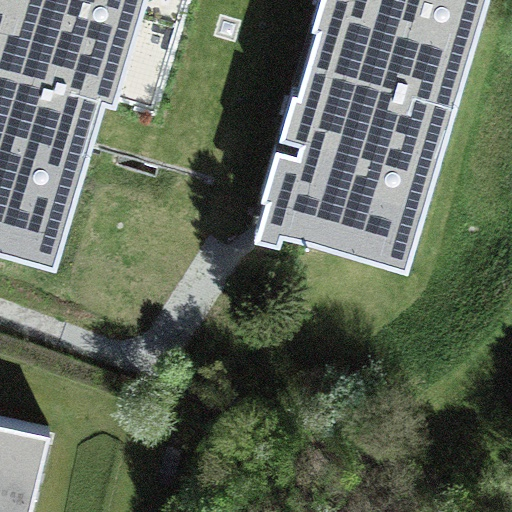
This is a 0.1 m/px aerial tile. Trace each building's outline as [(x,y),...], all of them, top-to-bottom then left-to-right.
[(0,0),(0,63),(104,94),(114,97),(142,0),(0,0)] [(341,0),(324,57),(455,96),(483,0),(341,0)] [(406,262),(455,96),(324,57),(275,223),(406,262)] [(0,242),(55,259),(104,94),(0,63),(0,242)] [(0,511),(27,511),(47,430),(0,418),(0,511)]
